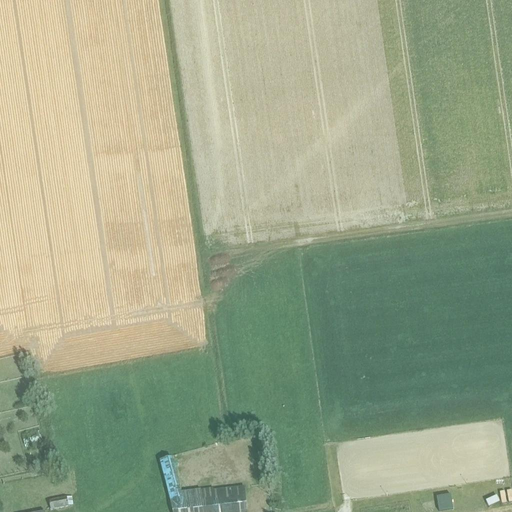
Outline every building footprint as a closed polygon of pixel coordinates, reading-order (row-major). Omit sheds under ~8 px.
[(40,429),(22,433),(25,448),(43,444),(40,429)] [(169,496),(172,511),(246,511),(244,488),(213,491),(213,489),(181,494),(171,460),(159,463),(169,496)] [(486,507),(497,502),(494,495),(483,500),(486,507)] [(451,496),(437,498),(438,506),(439,511),(442,511),(447,511),(453,510),(451,496)] [(72,497),(49,501),(50,509),(73,505),(72,497)]
